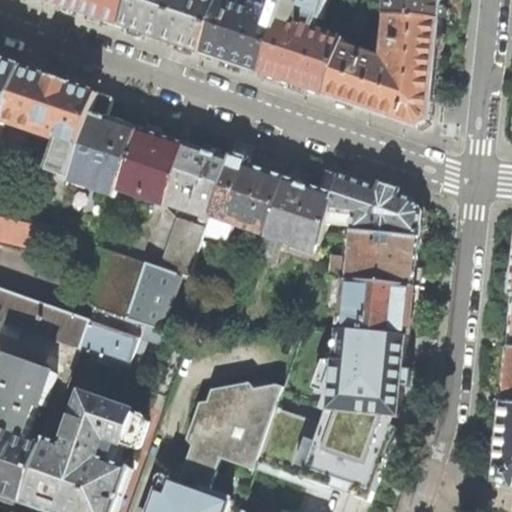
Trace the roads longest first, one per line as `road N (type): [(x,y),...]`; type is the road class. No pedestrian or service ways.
road 1 (residential): [(0,23),(474,178)]
road 2 (residential): [(431,471),(446,413),(474,178)]
road 3 (residential): [(474,178),(493,0)]
